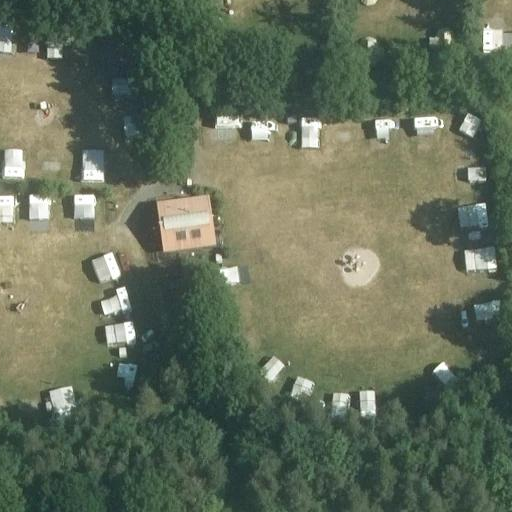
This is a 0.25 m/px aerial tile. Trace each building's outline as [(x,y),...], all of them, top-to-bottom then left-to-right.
[(506,15),(486,18),(489,41),(509,39),(506,15)] [(223,55),(216,17),(205,19),(212,57),(223,55)] [(95,43),(95,56),(103,56),(103,32),(87,32),(87,43),(95,43)] [(235,137),(234,118),(214,119),(214,138),(235,137)] [(317,148),(317,120),(296,120),(297,148),(317,148)] [(346,141),(363,140),(362,120),(345,121),(346,141)] [(83,187),(110,187),(110,164),(83,164),(83,187)] [(75,197),(74,229),(99,229),(99,197),(75,197)] [(208,200),(156,209),(164,257),(216,249),(208,200)]
